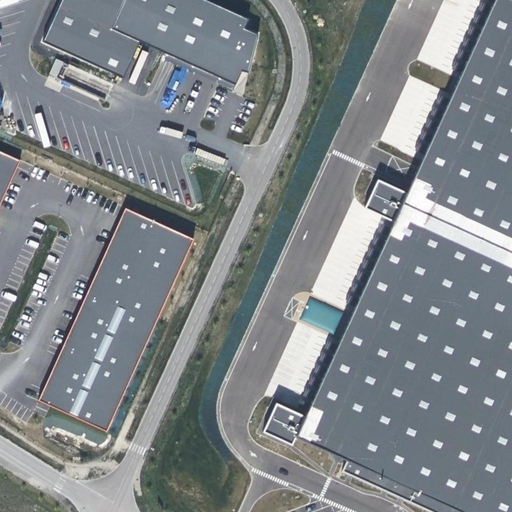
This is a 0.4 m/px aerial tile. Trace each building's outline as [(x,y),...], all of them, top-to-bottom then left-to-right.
[(112,29),(124,0),(62,0),(44,42),(122,77),(139,41),(112,29)] [(207,0),(124,0),(112,29),(139,41),(221,78),(236,84),(239,78),(241,72),(249,74),(259,34),(244,29),(248,18),(207,0)] [(511,511),(511,0),(495,0),(408,192),(396,221),(306,417),(297,437),(348,460),(462,511),(511,511)] [(115,86),(55,59),(46,79),(107,103),(115,86)] [(219,78),(217,81),(232,89),(234,85),(219,78)] [(0,206),(20,161),(0,152),(0,206)] [(396,221),(408,192),(378,179),(366,208),(396,221)] [(195,245),(126,213),(39,405),(108,437),(195,245)] [(300,319),(334,333),(343,311),(308,298),(300,319)] [(297,437),(306,417),(276,404),(264,432),(293,445),(297,437)] [(462,511),(348,460),(342,472),(430,511),(462,511)]
